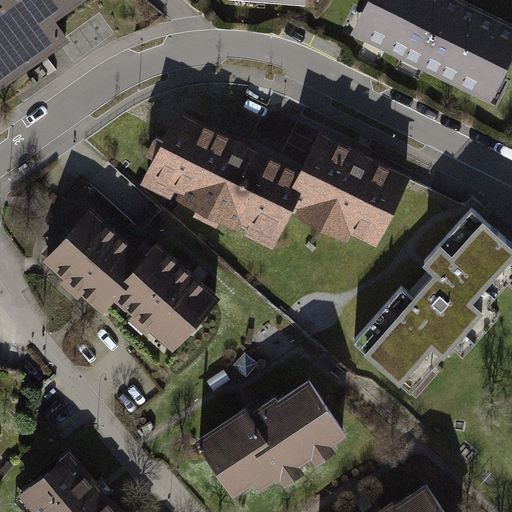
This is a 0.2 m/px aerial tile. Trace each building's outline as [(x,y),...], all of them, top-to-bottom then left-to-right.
[(0,0),(0,90),(69,40),(58,21),(85,0),(0,0)] [(511,63),(511,24),(463,0),(367,0),(352,33),(493,102),(511,63)] [(256,234),(300,157),(205,106),(162,181),(256,234)] [(356,248),(392,169),(314,131),(300,157),(274,206),(356,248)] [(409,389),(511,268),(511,235),(471,200),(351,340),(409,389)] [(90,209),(46,257),(102,307),(115,293),(173,345),(217,297),(157,243),(144,257),(90,209)] [(247,407),(199,438),(232,488),(266,466),(273,477),(343,431),(309,379),(279,399),(277,395),(250,412),(247,407)] [(20,492),(37,511),(124,511),(71,449),(20,492)] [(364,511),(362,511),(445,511),(427,484),(396,504),(393,501),(376,511),(364,511)]
